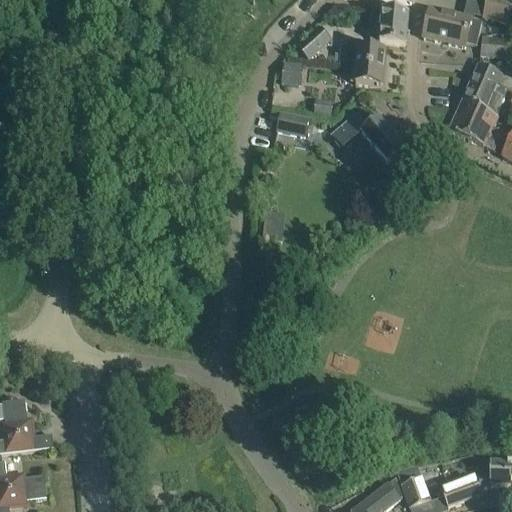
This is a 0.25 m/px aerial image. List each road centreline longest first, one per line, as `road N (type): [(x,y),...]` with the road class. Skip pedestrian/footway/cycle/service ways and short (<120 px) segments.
road 1 (unclassified): [(220,384),(237,141),(260,75),(333,0)]
road 2 (unclassified): [(51,352),(63,138),(50,0)]
road 3 (residential): [(511,173),(439,137),(412,109),(418,0)]
road 4 (residential): [(100,511),(82,355)]
road 5 (unclassified): [(299,511),(220,384)]
road 6 (unclassified): [(82,355),(178,366),(220,384)]
